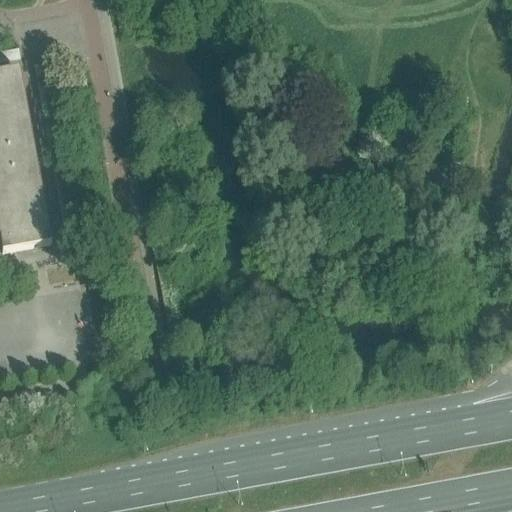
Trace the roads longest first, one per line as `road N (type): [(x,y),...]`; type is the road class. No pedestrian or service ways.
road 1 (trunk): [(450,429),(0,509)]
road 2 (trunk): [(367,511),(511,485)]
